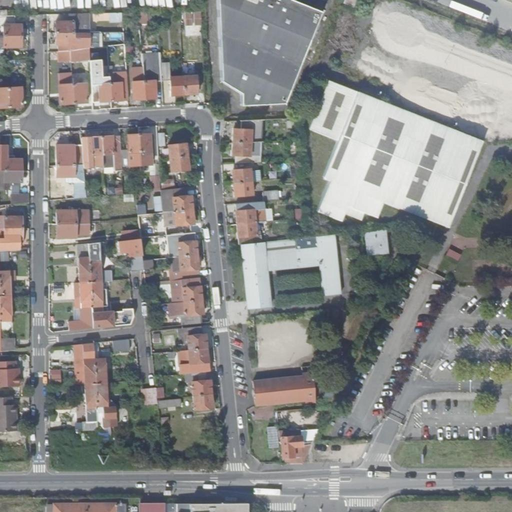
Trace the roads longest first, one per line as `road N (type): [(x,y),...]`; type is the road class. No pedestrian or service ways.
road 1 (residential): [(238,481),(204,127),(183,114),(36,123)]
road 2 (secondary): [(511,480),(238,481)]
road 3 (residential): [(36,123),(36,342)]
road 4 (secondary): [(238,481),(39,483)]
road 5 (residential): [(36,342),(39,483)]
